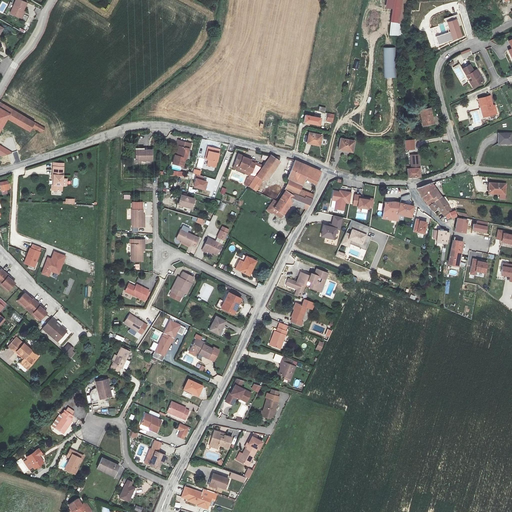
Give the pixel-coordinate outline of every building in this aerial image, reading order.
[(30,1),(28,0),(18,0),(14,11),(23,15),(30,1)] [(409,0),(386,0),(385,8),(392,9),(390,22),(389,35),(405,36),(406,24),(409,0)] [(458,14),(445,19),(446,23),(448,22),(451,32),(436,37),(439,45),(453,40),(463,36),(460,25),(459,20),(460,20),(458,14)] [(395,48),(383,48),(384,77),(395,77),(395,48)] [(477,69),(474,71),(470,65),(463,69),(468,78),(472,76),(474,80),(470,82),(474,88),(485,82),(477,69)] [(484,117),(498,113),(496,106),(493,106),(490,96),(479,99),(484,117)] [(0,132),(8,118),(30,131),(33,127),(42,132),(45,128),(0,103),(0,102),(0,132)] [(431,107),(420,110),(424,126),(435,123),(431,107)] [(321,118),(305,114),(303,123),(320,126),(321,118)] [(511,132),(498,133),(499,144),(511,143),(511,132)] [(310,133),(307,143),(320,146),(322,135),(310,133)] [(355,142),(342,139),(340,150),(353,152),(355,142)] [(414,139),(404,140),(405,150),(415,150),(414,139)] [(174,157),(172,156),(170,164),(180,167),(182,159),(183,159),(185,150),(186,150),(188,145),(174,142),(173,147),(174,147),(176,147),(174,154),(175,154),(174,157)] [(0,155),(2,156),(12,152),(0,145),(0,155)] [(216,151),(206,148),(203,161),(204,162),(203,167),(212,170),(216,151)] [(144,153),(135,153),(135,162),(152,162),(151,152),(144,151),(144,153)] [(413,153),(413,165),(421,164),(421,162),(421,152),(413,153)] [(233,169),(250,175),(245,185),(249,187),(256,191),(263,180),(265,182),(281,162),(271,155),(262,168),(255,164),(255,163),(251,162),(251,160),(242,156),(243,155),(239,154),(233,169)] [(306,196),(313,199),(314,195),(301,189),(306,179),(317,185),(321,172),(311,167),(296,160),(292,169),(288,179),(290,180),(286,189),(306,197),(306,196)] [(62,165),(52,164),(52,173),(53,173),(53,178),(53,183),(52,183),(52,188),(62,189),(62,165)] [(409,174),(422,173),(421,164),(413,165),(409,165),(409,174)] [(194,169),(193,173),(198,175),(198,178),(195,177),(193,187),(204,190),(206,180),(203,179),(204,176),(200,175),(201,170),(194,169)] [(9,180),(0,181),(0,187),(1,195),(8,194),(8,190),(10,190),(9,180)] [(424,196),(430,204),(443,196),(433,181),(419,186),(424,196)] [(506,184),(490,183),(489,194),(500,194),(500,198),(505,199),(506,184)] [(339,190),(339,191),(333,190),(331,200),(336,201),(334,209),(344,210),(345,203),(349,204),(351,192),(339,190)] [(284,215),(292,204),(307,210),(313,199),(306,196),(306,197),(305,198),(285,191),(278,202),(274,199),(267,210),(272,214),(273,213),(281,218),(284,215)] [(360,195),(354,194),(353,205),(357,206),(357,207),(368,209),(368,207),(372,208),(373,199),(360,196),(360,195)] [(451,207),(443,196),(430,204),(433,208),(433,209),(440,205),(444,211),(451,207)] [(193,200),(180,197),(178,206),(191,210),(193,200)] [(145,215),(143,215),(143,202),(132,202),(132,232),(138,232),(138,227),(145,227),(145,215)] [(386,202),(383,219),(398,221),(399,214),(412,218),(415,207),(400,203),(396,202),(386,202)] [(459,215),(456,210),(450,212),(454,219),(458,218),(459,215)] [(333,215),(331,224),(328,223),(328,225),(323,224),(320,236),(334,239),(336,229),(340,230),(343,217),(333,215)] [(421,219),(417,218),(414,231),(426,234),(429,221),(421,220),(421,219)] [(455,232),(466,234),(469,221),(458,219),(455,232)] [(341,244),(349,247),(350,244),(365,250),(371,237),(367,235),(370,227),(352,220),(341,244)] [(478,221),(477,225),(474,224),(473,230),(487,233),(488,227),(487,227),(488,223),(478,221)] [(213,254),(213,252),(217,254),(229,230),(222,227),(216,241),(209,238),(203,249),(213,254)] [(437,238),(437,242),(448,244),(448,238),(450,238),(450,234),(447,233),(447,231),(434,229),(433,238),(437,238)] [(505,231),(498,230),(496,239),(503,240),(502,242),(511,244),(511,234),(504,233),(505,231)] [(197,239),(180,231),(176,240),(189,246),(190,245),(193,247),(197,239)] [(143,261),(143,252),(145,252),(145,240),(130,240),(130,244),(131,244),(131,261),(143,261)] [(453,240),(448,264),(459,267),(464,242),(453,240)] [(40,251),(41,248),(33,244),(31,248),(30,247),(24,263),(35,267),(41,252),(40,251)] [(445,244),(444,244),(444,250),(442,249),(441,258),(440,258),(440,261),(439,261),(439,266),(441,266),(441,270),(443,270),(447,245),(445,244)] [(51,258),(47,257),(41,274),(49,277),(51,271),(59,275),(66,256),(53,251),(51,258)] [(344,259),(346,254),(338,251),(336,256),(344,259)] [(257,262),(247,257),(245,263),(240,261),(236,269),(250,276),(257,262)] [(476,271),(486,273),(488,263),(479,261),(479,260),(473,258),(470,274),(475,275),(476,271)] [(511,263),(503,262),(501,275),(510,276),(509,281),(511,281),(511,263)] [(312,273),(311,276),(301,272),(297,283),(288,279),(286,285),(297,289),(295,296),(301,298),(307,280),(312,282),(310,287),(321,291),(328,272),(317,268),(315,275),(312,273)] [(0,269),(0,281),(9,290),(15,283),(7,276),(8,275),(1,270),(1,271),(0,269)] [(193,277),(183,272),(180,278),(178,277),(169,295),(179,300),(181,297),(183,297),(185,293),(187,294),(193,282),(191,281),(193,277)] [(150,290),(137,284),(136,287),(129,284),(125,291),(145,300),(150,290)] [(33,300),(25,293),(19,300),(41,319),(47,313),(39,306),(40,305),(34,299),(33,300)] [(241,299),(230,293),(222,308),(233,314),(241,299)] [(302,321),(307,307),(312,309),(314,304),(305,300),(303,305),(296,302),(293,309),(294,310),(291,317),(293,318),(291,322),(302,326),(303,321),(302,321)] [(15,313),(12,316),(19,322),(21,319),(15,313)] [(125,323),(133,328),(132,329),(142,335),(148,324),(131,314),(125,323)] [(210,331),(219,335),(225,321),(217,317),(210,331)] [(53,318),(43,328),(58,341),(65,332),(55,323),(57,321),(53,318)] [(170,320),(163,334),(174,339),(177,332),(182,335),(186,327),(170,320)] [(287,325),(280,323),(276,332),(275,331),(270,344),(281,348),(287,331),(285,330),(287,325)] [(61,345),(70,333),(68,331),(58,342),(61,345)] [(174,339),(163,334),(155,352),(164,356),(171,341),(172,342),(174,339)] [(24,344),(18,339),(10,347),(17,353),(18,352),(26,359),(22,363),(30,369),(39,358),(32,352),(33,351),(25,344),(24,344)] [(196,356),(198,353),(209,359),(209,358),(215,361),(220,351),(214,348),(214,350),(205,345),(205,344),(196,339),(189,353),(196,356)] [(320,341),(316,350),(320,352),(324,343),(320,341)] [(72,350),(74,348),(68,343),(62,351),(71,358),(76,353),(72,350)] [(121,367),(124,368),(128,360),(126,359),(130,353),(120,348),(111,367),(119,371),(121,367)] [(164,356),(155,352),(153,356),(162,360),(164,356)] [(290,381),(298,362),(283,357),(280,366),(282,367),(279,374),(285,377),(284,379),(290,381)] [(107,379),(96,382),(101,400),(112,397),(107,379)] [(203,386),(189,380),(184,389),(198,396),(203,386)] [(251,394),(240,389),(244,381),(237,380),(233,387),(234,387),(231,394),(230,394),(227,400),(233,404),(236,398),(247,403),(251,394)] [(271,416),(273,417),(280,392),(272,390),(271,394),(268,394),(263,411),(262,411),(261,416),(271,418),(271,416)] [(172,402),(167,412),(185,420),(189,411),(185,409),(186,408),(172,402)] [(66,411),(65,410),(61,415),(60,414),(52,425),(63,433),(71,421),(70,420),(73,416),(72,415),(74,412),(68,408),(66,411)] [(145,413),(141,423),(150,427),(149,428),(157,432),(162,421),(145,413)] [(177,437),(184,440),(189,428),(180,424),(178,429),(180,430),(177,437)] [(218,449),(220,446),(229,449),(233,436),(225,434),(225,435),(221,433),(222,431),(215,429),(209,447),(218,449)] [(246,447),(243,454),(240,452),(236,459),(248,466),(257,449),(260,450),(264,442),(253,437),(249,444),(247,443),(245,446),(246,447)] [(158,469),(161,462),(163,463),(166,456),(158,452),(162,443),(155,440),(145,463),(158,469)] [(27,457),(28,459),(24,462),(29,469),(33,466),(35,469),(44,463),(39,456),(42,454),(38,449),(27,457)] [(81,463),(84,456),(79,454),(77,456),(73,454),(74,451),(70,449),(67,456),(70,458),(64,469),(75,475),(78,469),(76,468),(79,462),(81,463)] [(97,469),(115,477),(120,466),(102,458),(97,469)] [(244,476),(249,479),(254,470),(248,468),(244,476)] [(229,479),(213,474),(209,486),(217,489),(218,486),(226,489),(229,479)] [(133,482),(127,480),(119,498),(129,502),(135,488),(131,486),(133,482)] [(208,509),(211,499),(215,501),(217,494),(204,489),(203,493),(185,487),(182,497),(188,499),(188,501),(198,504),(198,505),(208,509)] [(78,499),(69,504),(71,507),(69,509),(70,511),(82,511),(85,511),(91,511),(92,511),(86,503),(82,505),(78,499)]
